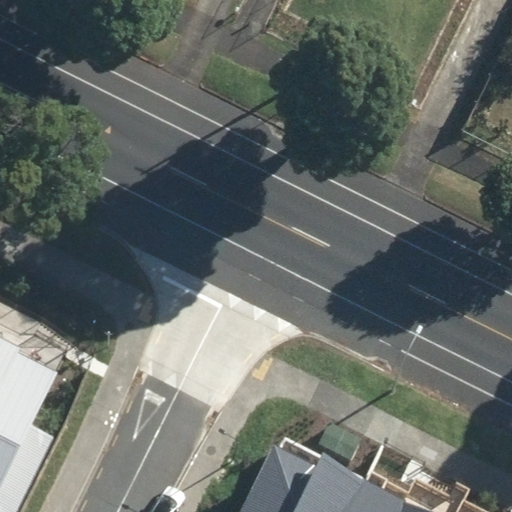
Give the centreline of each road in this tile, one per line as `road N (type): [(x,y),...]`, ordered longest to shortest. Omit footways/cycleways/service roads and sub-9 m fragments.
road 1 (residential): [(264,214),(117,511)]
road 2 (tertiary): [(264,214),(0,87)]
road 3 (tertiary): [(511,336),(264,214)]
